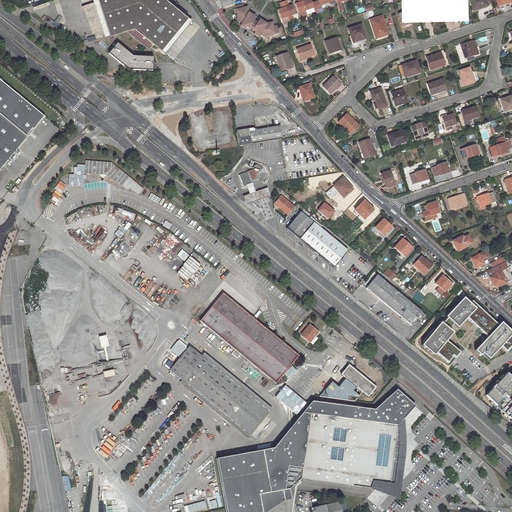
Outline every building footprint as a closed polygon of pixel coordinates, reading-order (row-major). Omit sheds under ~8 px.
[(110,35),(98,0),(93,0),(105,37),(110,35)] [(167,0),(98,0),(110,35),(126,30),(149,49),(153,43),(161,50),(188,17),(167,0)] [(295,14),(292,5),(289,6),(287,0),(283,1),(285,7),(288,16),(295,14)] [(295,4),(298,13),(305,10),(302,1),(301,0),(298,0),(299,2),(295,4)] [(305,10),(313,7),(314,10),(316,10),(317,13),(319,13),(318,10),(317,9),(315,2),(312,3),(310,0),(305,0),(302,1),(305,10)] [(320,5),(328,2),(327,0),(318,0),(318,1),(315,2),(317,9),(318,10),(319,13),(322,11),(321,9),(321,7),(320,5)] [(460,15),(454,0),(448,0),(443,2),(449,19),(460,15)] [(468,0),(472,10),(486,6),(486,5),(491,3),(490,0),(468,0)] [(278,9),(281,19),(288,16),(285,7),(283,1),(279,3),(281,8),(278,9)] [(436,18),(432,3),(419,7),(424,21),(429,19),(429,20),(436,18)] [(235,19),(241,22),(240,23),(248,27),(252,21),(255,16),(251,14),(248,18),(245,16),(248,12),(246,6),(243,7),(242,4),(234,6),(236,13),(236,16),(237,17),(235,19)] [(411,24),(407,11),(398,14),(402,28),(411,24)] [(385,28),(381,16),(370,20),(376,39),(385,36),(383,29),(385,28)] [(188,17),(161,50),(165,53),(192,21),(188,17)] [(266,35),(270,34),(278,33),(276,25),(273,26),(272,22),(265,23),(263,27),(260,26),(263,21),(258,18),(256,23),(252,29),(252,30),(259,34),(259,33),(265,37),(266,35)] [(51,23),(58,29),(61,26),(53,20),(51,23)] [(365,39),(361,26),(348,30),(352,43),(351,43),(350,44),(350,45),(351,47),(351,48),(353,49),(356,49),(357,48),(357,46),(357,44),(361,43),(361,41),(365,39)] [(340,50),(337,38),(324,42),(328,54),(340,50)] [(464,59),(477,55),(475,47),(477,47),(475,40),(460,45),(464,59)] [(108,53),(128,69),(153,69),(153,57),(133,56),(117,44),(108,53)] [(314,55),(310,45),(296,50),(299,59),(306,57),(306,58),(314,55)] [(291,67),(286,53),(276,56),(281,71),(291,67)] [(443,65),(439,54),(425,58),(429,70),(443,65)] [(419,73),(415,61),(401,66),(405,78),(419,73)] [(470,72),(469,68),(459,71),(463,85),(473,82),(470,72)] [(340,85),(333,76),(322,86),(331,95),(337,89),(336,89),(340,85)] [(34,130),(45,116),(0,79),(0,170),(28,137),(27,136),(33,129),(34,130)] [(445,90),(442,79),(427,84),(430,95),(445,90)] [(314,97),(309,83),(301,86),(305,100),(314,97)] [(386,106),(380,88),(369,92),(372,100),(374,99),(377,109),(386,106)] [(406,102),(402,90),(391,94),(395,105),(406,102)] [(509,110),(505,98),(493,102),(497,114),(509,110)] [(477,119),(474,110),(462,114),(465,123),(477,119)] [(359,126),(346,114),(338,122),(344,128),(343,129),(349,136),(359,126)] [(455,123),(452,114),(441,117),(444,127),(455,123)] [(426,132),(423,122),(410,127),(411,128),(406,130),(409,138),(426,132)] [(239,146),(282,139),(280,126),(249,131),(248,128),(236,130),(239,146)] [(405,141),(401,130),(386,135),(390,146),(405,141)] [(374,154),(369,139),(358,142),(363,158),(374,154)] [(508,152),(505,142),(490,147),(493,156),(498,154),(498,155),(508,152)] [(479,154),(476,144),(461,149),(464,159),(479,154)] [(103,173),(108,173),(106,175),(121,187),(121,186),(129,177),(110,163),(85,161),(84,165),(84,174),(98,175),(101,175),(103,173)] [(449,172),(446,162),(437,166),(433,168),(435,176),(440,174),(440,175),(449,172)] [(84,174),(84,165),(77,165),(77,167),(74,167),(74,175),(69,174),(68,185),(83,186),(84,174)] [(239,175),(243,187),(246,186),(252,184),(251,181),(256,179),(253,170),(239,175)] [(395,184),(390,170),(381,173),(384,182),(385,182),(387,187),(395,184)] [(428,179),(425,170),(415,173),(415,174),(411,175),(413,183),(418,181),(418,182),(428,179)] [(451,172),(435,178),(437,184),(453,178),(451,172)] [(144,189),(129,177),(121,186),(127,190),(128,190),(130,188),(138,194),(140,194),(144,189)] [(343,198),(353,189),(343,178),(326,193),(331,199),(338,193),(343,198)] [(249,194),(255,192),(252,184),(246,186),(249,194)] [(296,193),(302,186),(299,184),(292,185),(290,187),(296,193)] [(309,192),(302,186),(296,193),(303,199),(309,192)] [(246,205),(270,196),(267,188),(255,192),(249,194),(243,196),(246,205)] [(311,190),(309,192),(303,199),(310,204),(318,195),(311,190)] [(492,192),(477,197),(480,206),(490,203),(491,206),(496,205),(495,201),(492,192)] [(466,203),(463,193),(448,199),(451,208),(466,203)] [(275,203),(288,214),(294,207),(281,196),(275,203)] [(364,220),(373,210),(370,207),(364,201),(355,211),(360,215),(364,220)] [(439,212),(436,202),(427,205),(429,210),(424,212),(426,220),(432,218),(431,215),(436,213),(439,212)] [(323,203),(317,211),(328,219),(335,211),(323,203)] [(112,206),(110,213),(134,221),(136,213),(112,206)] [(301,240),(314,223),(301,212),(287,229),(301,240)] [(375,228),(384,236),(391,228),(383,220),(375,228)] [(306,244),(334,267),(348,250),(314,223),(301,240),(306,244)] [(472,243),(469,234),(464,236),(463,235),(451,239),(455,250),(467,246),(466,244),(472,243)] [(395,248),(405,257),(412,249),(405,242),(403,240),(395,248)] [(414,247),(407,241),(405,242),(412,249),(414,247)] [(183,249),(178,255),(185,261),(190,255),(183,249)] [(487,259),(484,252),(471,259),(475,267),(481,265),(482,267),(485,266),(482,259),(484,258),(485,259),(487,259)] [(410,262),(424,275),(431,266),(425,260),(417,253),(410,262)] [(498,256),(500,259),(490,264),(492,268),(504,262),(505,262),(501,255),(498,256)] [(200,264),(190,256),(184,263),(177,272),(186,280),(194,271),(200,264)] [(498,286),(507,282),(511,279),(511,277),(504,262),(492,268),(486,272),(492,284),(498,286)] [(387,276),(393,281),(397,276),(391,271),(387,276)] [(442,275),(451,284),(453,283),(443,274),(442,275)] [(366,289),(411,325),(416,320),(422,312),(376,275),(366,289)] [(451,284),(442,275),(435,283),(439,287),(436,290),(442,295),(447,289),(448,290),(454,284),(453,283),(451,284)] [(403,289),(413,298),(416,295),(406,286),(403,289)] [(298,355),(222,293),(200,321),(201,322),(199,324),(202,327),(204,324),(235,349),(232,353),(238,358),(241,354),(276,383),(298,355)] [(416,295),(413,298),(419,302),(423,298),(420,296),(421,295),(418,293),(416,295)] [(445,317),(457,328),(467,317),(475,309),(470,304),(463,298),(445,317)] [(472,301),(470,304),(475,309),(467,317),(488,337),(498,326),(472,301)] [(420,323),(426,315),(422,312),(416,320),(420,323)] [(446,341),(453,333),(441,323),(422,345),(434,355),(436,353),(446,341)] [(488,337),(474,351),(480,356),(482,353),(488,359),(501,346),(510,336),(511,334),(511,333),(501,323),(498,326),(488,337)] [(317,331),(308,324),(300,334),(309,341),(317,331)] [(511,338),(510,336),(501,346),(506,351),(511,346),(511,338)] [(446,341),(436,353),(448,362),(453,356),(456,358),(460,352),(446,341)] [(168,373),(229,423),(254,394),(192,343),(168,373)] [(376,388),(353,369),(349,366),(348,367),(345,371),(343,374),(342,375),(346,379),(363,392),(369,397),(376,388)] [(106,378),(117,375),(115,369),(104,372),(106,378)] [(507,373),(486,396),(501,410),(511,400),(508,397),(511,393),(511,373),(510,376),(507,373)] [(320,397),(355,402),(363,392),(346,379),(339,387),(332,382),(320,397)] [(403,419),(405,418),(410,411),(417,404),(399,388),(375,410),(312,401),(274,448),(217,459),(226,511),(270,511),(287,501),(287,500),(294,499),(291,488),(303,478),(352,484),(355,485),(370,488),(389,491),(396,482),(401,470),(404,453),(403,419)] [(248,439),(272,409),(254,394),(229,423),(248,439)] [(511,398),(511,400),(501,410),(511,420),(511,398)] [(389,491),(370,488),(387,495),(399,500),(402,479),(405,454),(405,418),(403,419),(404,453),(401,470),(396,482),(389,491)] [(102,494),(104,500),(116,497),(115,492),(102,494)] [(189,511),(195,511),(208,509),(206,501),(187,506),(189,511)] [(313,509),(313,511),(341,511),(339,502),(313,509)]
